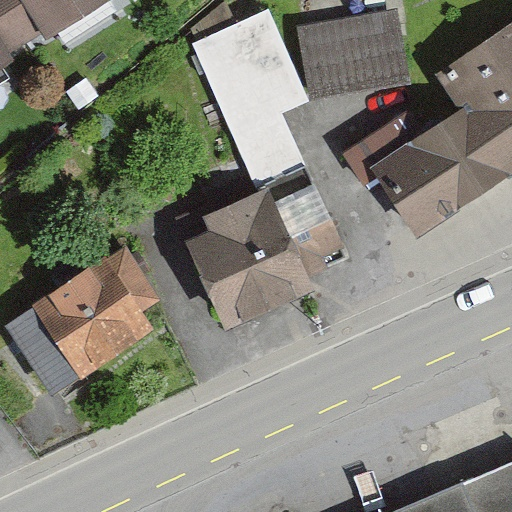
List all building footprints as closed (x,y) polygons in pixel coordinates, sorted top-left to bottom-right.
[(85,0),(0,0),(0,11),(17,39),(40,24),(42,28),(85,0)] [(0,49),(17,39),(0,11),(0,49)] [(203,206),(177,218),(222,318),(298,283),(288,262),(331,243),(266,102),(294,89),(260,14),(192,45),(230,129),(227,130),(242,162),(244,161),(250,175),(199,198),(203,206)] [(295,38),(306,93),(394,76),(383,21),(295,38)] [(511,135),(511,21),(439,71),(462,105),(492,149),(494,147),(511,135)] [(505,165),(494,147),(492,149),(462,105),(416,135),(401,112),(340,151),(357,178),(371,168),(409,227),(505,165)] [(132,309),(150,298),(118,250),(74,278),(65,265),(48,276),(57,290),(7,322),(49,386),(142,324),(132,309)] [(511,511),(511,457),(382,511),(511,511)]
